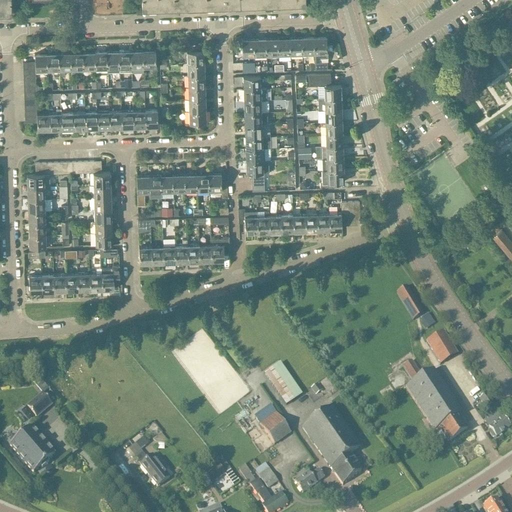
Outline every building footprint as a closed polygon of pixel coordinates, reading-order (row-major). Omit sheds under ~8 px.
[(0,0),(0,13),(11,13),(10,0),(0,0)] [(175,8),(174,0),(141,0),(142,9),(175,8)] [(207,7),(206,0),(174,0),(175,8),(207,7)] [(302,54),(301,36),(289,37),(290,54),(302,54)] [(314,53),(314,36),(301,36),(302,54),(314,53)] [(326,36),(314,36),(314,53),(315,62),(320,62),(319,58),(327,58),(327,52),(326,52),(326,43),(327,43),(327,39),(326,39),(326,36)] [(278,55),(277,37),(265,38),(266,55),(278,55)] [(290,54),(289,37),(277,37),(278,55),(290,54)] [(254,55),(253,38),(241,39),(242,56),(254,55)] [(266,55),(265,38),(253,38),(254,55),(266,55)] [(131,67),(130,50),(118,51),(119,71),(131,71),(131,67)] [(143,67),(142,50),(130,50),(131,67),(143,67)] [(155,67),(155,50),(142,50),(143,67),(155,67)] [(107,68),(106,51),(94,52),(95,68),(107,68)] [(119,71),(118,51),(106,51),(107,68),(107,72),(119,71)] [(204,63),(204,51),(186,51),(186,63),(204,63)] [(70,52),(58,53),(59,70),(59,75),(64,75),(64,69),(71,69),(70,52)] [(83,69),(82,52),(70,52),(71,69),(83,69)] [(95,68),(94,52),(82,52),(83,69),(95,68)] [(47,70),(46,53),(34,54),(35,62),(35,68),(35,70),(47,70)] [(59,70),(58,53),(46,53),(47,70),(59,70)] [(242,72),(254,72),(254,62),(242,62),(242,72)] [(204,75),(204,63),(186,63),(187,76),(204,75)] [(330,86),(330,73),(310,74),(311,86),(323,86),(324,98),(341,97),(341,85),(330,86)] [(205,87),(204,75),(187,76),(187,87),(205,87)] [(260,88),(260,76),(243,77),(243,89),(260,88)] [(205,99),(205,87),(187,87),(188,99),(205,99)] [(260,100),(260,88),(243,89),(243,101),(260,100)] [(341,97),(324,98),(318,98),(318,110),(324,110),(341,109),(341,97)] [(206,111),(205,99),(188,99),(188,111),(206,111)] [(261,112),(260,100),(243,101),(244,113),(261,112)] [(145,127),(144,109),(132,110),(133,127),(145,127)] [(157,126),(157,109),(144,109),(145,127),(157,126)] [(324,116),(317,116),(318,122),(324,122),(342,121),(341,109),(324,110),(324,116)] [(109,128),(108,110),(96,111),(97,128),(109,128)] [(121,127),(120,110),(108,110),(109,128),(121,127)] [(133,127),(132,110),(120,110),(121,127),(133,127)] [(85,129),(84,111),(72,112),(73,129),(85,129)] [(97,128),(96,111),(84,111),(85,129),(97,128)] [(206,123),(206,111),(188,111),(188,123),(206,123)] [(49,130),(48,112),(36,113),(36,116),(36,122),(37,130),(49,130)] [(61,129),(60,112),(48,112),(49,130),(61,129)] [(73,129),(72,112),(60,112),(61,129),(73,129)] [(267,112),(261,112),(244,113),(244,125),(261,124),(267,124),(267,112)] [(342,133),(342,121),(324,122),(325,134),(342,133)] [(262,136),(261,124),(244,125),(244,137),(262,136)] [(343,145),(342,133),(325,134),(325,146),(343,145)] [(262,136),(244,137),(245,149),(262,149),(271,148),(270,136),(262,136)] [(343,145),(325,146),(322,146),(323,158),(343,157),(343,145)] [(262,161),(262,149),(245,149),(245,161),(262,161)] [(343,169),(343,157),(323,158),(323,170),(326,170),(343,169)] [(263,173),(262,161),(245,161),(246,173),(251,173),(263,173)] [(344,182),(343,169),(326,170),(326,182),(319,183),(320,188),(334,188),(334,182),(344,182)] [(110,184),(110,172),(101,172),(94,172),(92,172),(93,185),(110,184)] [(197,191),(196,173),(184,174),(185,191),(197,191)] [(209,190),(208,173),(196,173),(197,191),(209,190)] [(227,198),(227,181),(221,182),(220,173),(208,173),(209,190),(221,190),(221,198),(227,198)] [(41,174),(35,174),(26,175),(26,187),(44,187),(50,187),(49,174),(47,174),(41,174)] [(173,192),(172,174),(160,175),(161,192),(173,192)] [(185,191),(184,174),(172,174),(173,192),(185,191)] [(149,192),(148,175),(136,175),(137,206),(144,205),(144,193),(149,192)] [(161,192),(160,175),(148,175),(149,192),(161,192)] [(111,197),(110,184),(93,185),(93,197),(111,197)] [(44,199),(44,187),(26,187),(27,200),(44,199)] [(111,208),(111,197),(93,197),(93,209),(111,208)] [(44,211),(44,199),(27,200),(27,212),(44,211)] [(111,220),(111,208),(93,209),(94,221),(111,220)] [(244,209),(238,209),(238,223),(239,223),(244,223),(245,233),(256,233),(256,215),(256,211),(244,212),(244,209)] [(45,223),(44,211),(27,212),(28,223),(45,223)] [(264,215),(256,215),(256,233),(268,232),(268,215),(267,211),(263,211),(264,215)] [(341,225),(341,214),(341,212),(327,213),(328,230),(342,230),(341,225)] [(316,231),(316,213),(304,214),(304,231),(316,231)] [(328,230),(327,213),(316,213),(316,231),(328,230)] [(280,232),(280,214),(268,215),(268,232),(280,232)] [(292,232),(292,214),(280,214),(280,232),(292,232)] [(304,231),(304,214),(292,214),(292,232),(304,231)] [(112,232),(111,220),(94,221),(94,233),(112,232)] [(45,234),(45,223),(28,223),(28,235),(45,234)] [(511,242),(501,229),(493,237),(508,255),(506,256),(511,264),(511,242)] [(112,245),(112,232),(94,233),(95,245),(112,245)] [(46,247),(45,234),(28,235),(28,247),(46,247)] [(223,238),(210,238),(210,244),(211,261),(223,261),(223,250),(229,250),(228,236),(223,236),(223,238)] [(175,262),(174,245),(174,238),(162,238),(163,245),(163,263),(175,262)] [(187,262),(187,245),(186,240),(182,240),(182,245),(174,245),(175,262),(187,262)] [(199,261),(199,244),(187,245),(187,262),(199,261)] [(211,261),(210,244),(199,244),(199,261),(211,261)] [(163,263),(163,245),(151,246),(151,263),(163,263)] [(151,263),(151,246),(138,246),(138,263),(151,263)] [(120,283),(119,265),(113,265),(113,267),(101,267),(101,272),(101,289),(114,289),(113,283),(120,283)] [(101,289),(101,272),(89,273),(89,290),(101,289)] [(65,291),(64,273),(53,274),(53,291),(65,291)] [(77,290),(77,273),(64,273),(65,291),(77,290)] [(89,290),(89,273),(77,273),(77,290),(89,290)] [(41,291),(41,274),(28,275),(29,292),(41,291)] [(53,291),(53,274),(41,274),(41,291),(53,291)] [(423,314),(406,287),(396,293),(413,320),(423,314)] [(434,324),(428,313),(421,318),(427,328),(434,324)] [(457,355),(443,332),(426,342),(440,365),(457,355)] [(420,375),(411,361),(402,367),(411,380),(420,375)] [(300,394),(279,364),(264,374),(286,406),(301,396),(300,394)] [(461,413),(433,370),(405,389),(434,431),(435,430),(438,434),(440,432),(448,443),(467,430),(457,415),(461,413)] [(316,384),(310,388),(315,395),(321,390),(316,384)] [(51,405),(42,395),(42,394),(27,407),(36,418),(51,405)] [(493,404),(486,395),(475,402),(482,412),(493,404)] [(290,434),(272,407),(263,413),(267,419),(266,420),(262,414),(256,419),(260,424),(259,425),(274,445),(290,434)] [(360,447),(332,407),(302,429),(342,486),(361,471),(350,454),(360,447)] [(509,428),(498,413),(485,422),(486,424),(485,424),(487,428),(488,427),(489,428),(491,431),(490,432),(489,434),(492,438),(493,438),(495,437),(495,438),(509,428)] [(241,418),(236,422),(245,435),(250,431),(241,418)] [(33,473),(40,467),(41,468),(48,463),(47,461),(54,455),(31,427),(18,438),(17,437),(10,442),(11,444),(9,445),(33,473)] [(139,440),(135,444),(140,450),(144,447),(146,449),(150,445),(145,439),(141,442),(139,440)] [(146,457),(143,452),(136,457),(140,462),(146,457)] [(165,472),(168,469),(162,461),(159,464),(152,455),(140,465),(157,487),(170,478),(165,472)] [(277,482),(265,464),(255,471),(267,489),(277,482)] [(207,473),(205,475),(211,484),(214,482),(223,476),(224,475),(218,466),(210,472),(207,473)] [(271,500),(258,480),(255,482),(245,466),(240,470),(256,495),(257,494),(264,504),(262,506),(265,511),(274,511),(287,504),(280,494),(271,500)] [(316,484),(323,478),(318,470),(310,476),(308,473),(294,482),(302,494),(316,484)] [(503,511),(496,500),(490,504),(488,503),(484,505),(483,508),(485,511),(503,511)]
